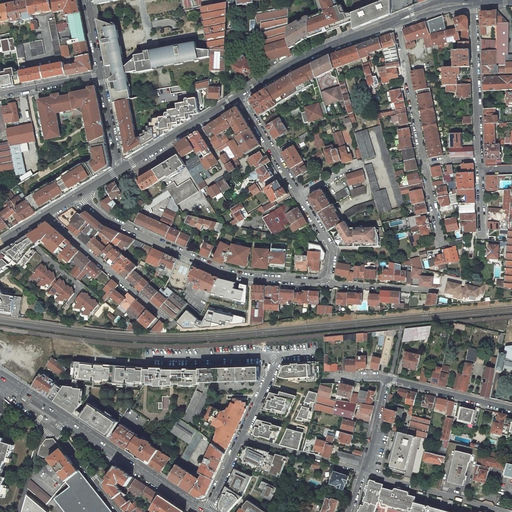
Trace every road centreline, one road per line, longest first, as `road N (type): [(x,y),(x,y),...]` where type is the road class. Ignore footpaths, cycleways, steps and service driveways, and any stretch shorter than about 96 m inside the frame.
road 1 (residential): [(328,283),(213,268),(108,218),(81,193)]
road 2 (residential): [(482,237),(473,3)]
road 3 (secondary): [(240,96),(304,58),(396,21)]
road 4 (residential): [(169,322),(45,215)]
road 5 (secondary): [(66,420),(201,511)]
road 6 (residential): [(363,471),(507,511)]
road 7 (residential): [(423,162),(396,21)]
road 8 (residential): [(241,437),(363,471)]
road 9 (residential): [(511,408),(388,378)]
